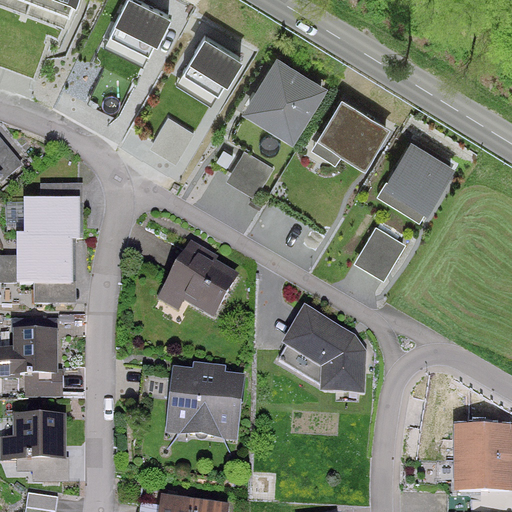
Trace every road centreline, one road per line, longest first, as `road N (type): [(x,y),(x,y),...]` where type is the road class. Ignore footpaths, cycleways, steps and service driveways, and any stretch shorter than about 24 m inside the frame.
road 1 (residential): [(96,511),(100,317),(119,209),(117,171)]
road 2 (residential): [(117,171),(408,335)]
road 3 (secondary): [(511,142),(275,0)]
road 4 (residential): [(408,335),(388,426),(382,511)]
road 5 (residential): [(0,106),(85,144),(117,171)]
